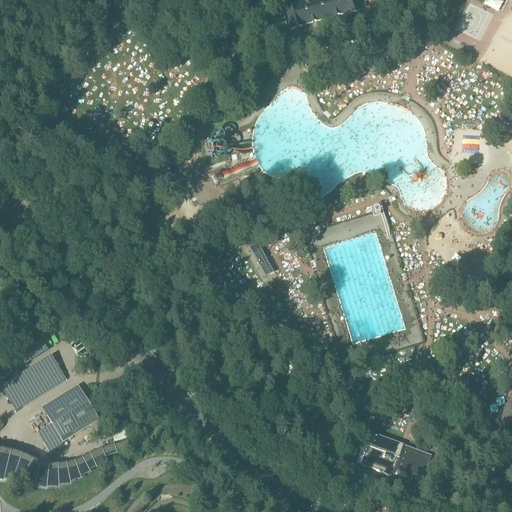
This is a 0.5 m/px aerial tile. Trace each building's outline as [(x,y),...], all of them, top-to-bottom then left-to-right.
[(317,0),(297,6),(296,4),(285,8),(292,31),(300,29),(302,28),(302,26),(347,13),(348,15),(360,12),(356,0),(401,0),(402,0),(317,0)] [(273,275),(258,247),(250,251),(265,279),(273,275)] [(487,331),(498,342),(509,331),(498,320),(487,331)] [(47,349),(43,343),(6,366),(10,373),(12,376),(50,353),(47,349)] [(67,383),(53,359),(2,389),(16,413),(67,383)] [(79,390),(44,412),(54,428),(90,406),(79,390)] [(511,403),(491,425),(506,439),(511,432),(511,403)] [(100,423),(90,406),(54,428),(39,437),(50,454),(100,423)] [(358,466),(392,478),(410,485),(413,476),(416,477),(424,480),(432,458),(408,449),(372,436),(369,445),(367,449),(364,447),(363,452),(362,452),(359,459),(360,459),(358,466)] [(0,478),(0,479),(4,479),(8,479),(13,480),(17,480),(21,482),(25,483),(29,484),(33,485),(37,486),(41,486),(48,486),(48,485),(60,484),(71,480),(80,475),(89,469),(84,460),(76,463),(68,466),(68,465),(67,464),(67,465),(66,465),(60,465),(59,465),(58,465),(52,465),(51,465),(50,465),(44,464),(43,464),(43,463),(42,463),(41,463),(36,461),(35,460),(34,460),(24,456),(23,456),(13,453),(12,452),(1,450),(0,450),(0,478)] [(398,487),(397,493),(396,496),(410,499),(410,500),(416,502),(419,491),(413,489),(413,491),(398,487)] [(445,491),(438,489),(436,500),(443,502),(443,497),(445,491)] [(458,491),(450,490),(449,497),(456,499),(458,491)]
